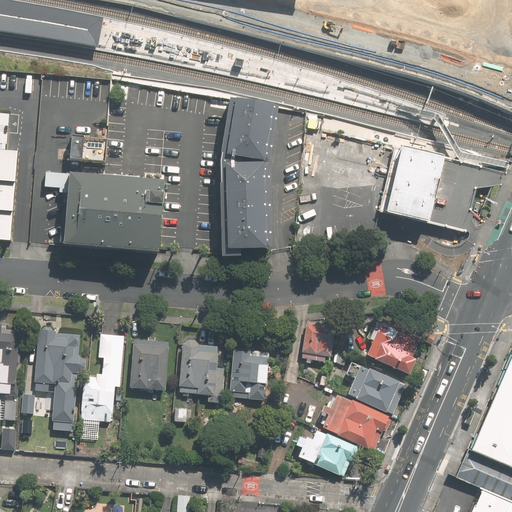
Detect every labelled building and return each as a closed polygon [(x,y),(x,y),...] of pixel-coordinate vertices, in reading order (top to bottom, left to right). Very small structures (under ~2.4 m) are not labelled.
[(0,0),(0,33),(12,35),(98,48),(104,19),(18,2),(0,0)] [(146,0),(279,25),(341,44),(384,64),(396,0),(370,0),(370,4),(349,0),(146,0)] [(502,122),(511,98),(511,42),(511,39),(511,35),(506,33),(507,30),(465,11),(430,90),(502,122)] [(229,107),(220,161),(262,168),(271,114),(229,107)] [(8,117),(0,116),(0,146),(6,147),(8,117)] [(65,139),(64,166),(104,166),(104,140),(65,139)] [(382,214),(425,224),(440,161),(441,158),(398,148),(382,214)] [(0,241),(10,242),(16,155),(5,154),(0,153),(0,241)] [(220,171),(222,255),(264,254),(262,170),(220,171)] [(68,175),(62,241),(157,250),(164,184),(68,175)] [(371,341),(365,355),(408,374),(415,359),(411,357),(419,340),(431,345),(436,336),(383,313),(379,322),(373,320),(365,338),(371,341)] [(323,355),(329,356),(335,324),(305,319),(299,358),(322,362),(323,355)] [(0,396),(19,398),(21,378),(17,378),(21,331),(1,330),(2,324),(0,324),(0,396)] [(80,336),(39,332),(35,383),(36,383),(35,391),(55,393),(52,420),(54,421),(53,430),(71,431),(72,422),(73,422),(78,373),(86,369),(86,362),(82,358),(80,358),(80,356),(78,356),(80,336)] [(80,419),(111,421),(114,386),(120,387),(125,336),(100,334),(96,377),(84,376),(80,419)] [(181,342),(178,392),(207,394),(206,402),(220,403),(223,368),(216,367),(217,346),(199,345),(199,343),(195,343),(195,340),(185,339),(184,342),(181,342)] [(133,340),(129,388),(164,390),(168,342),(133,340)] [(228,397),(264,400),(268,352),(232,349),(228,397)] [(511,356),(465,453),(511,474),(511,356)] [(404,384),(359,365),(346,395),(392,414),(404,384)] [(424,383),(429,371),(424,369),(419,381),(424,383)] [(21,413),(34,414),(35,396),(23,394),(21,413)] [(325,417),(321,427),(336,433),(335,436),(367,449),(368,446),(374,449),(388,416),(334,394),(328,408),(322,406),(319,414),(325,417)] [(17,402),(5,401),(4,419),(15,420),(17,402)] [(191,409),(173,409),(172,424),(191,424),(191,409)] [(235,413),(221,413),(221,432),(235,432),(235,413)] [(33,420),(23,420),(22,433),(32,434),(33,420)] [(15,450),(17,430),(3,429),(2,449),(15,450)] [(300,448),(296,457),(342,476),(348,461),(353,459),(356,452),(356,449),(355,447),(315,430),(311,440),(304,437),(299,435),(294,445),(300,448)] [(511,474),(465,453),(460,464),(454,477),(482,490),(511,502),(511,474)] [(511,511),(511,502),(482,490),(471,511),(511,511)]
